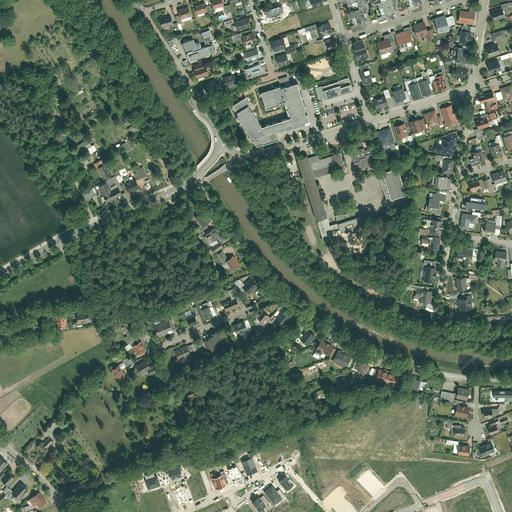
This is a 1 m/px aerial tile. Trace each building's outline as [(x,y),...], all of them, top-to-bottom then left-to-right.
[(195,3),(197,13),(208,9),(205,0),(198,3),(197,2),(196,3),(195,3)] [(367,7),(365,0),(346,0),(348,4),(357,1),(360,9),(362,8),(367,7)] [(385,15),(396,12),(391,0),(388,0),(387,0),(378,3),(380,8),(383,7),(385,15)] [(190,5),(178,8),(181,17),(193,14),(190,5)] [(349,19),(355,17),(358,25),(367,22),(362,8),(360,9),(347,13),(349,19)] [(491,12),(494,21),(505,17),(502,8),(491,12)] [(459,9),(457,22),(472,24),(474,11),(459,9)] [(161,16),(164,26),(174,23),(171,13),(161,16)] [(433,17),(438,32),(449,28),(448,25),(454,23),(451,15),(445,17),(444,13),(433,17)] [(236,20),(239,30),(252,26),(249,16),(236,20)] [(413,23),(417,36),(424,34),(426,40),(435,38),(431,26),(427,28),(424,19),(413,23)] [(317,24),(320,35),(333,32),(330,21),(317,24)] [(395,38),(398,48),(413,44),(410,34),(413,33),(410,25),(403,28),(403,30),(395,32),(394,30),(390,31),(393,39),(395,38)] [(184,41),(186,49),(193,47),(194,50),(187,52),(190,60),(210,53),(210,52),(215,50),(212,42),(214,41),(210,28),(202,30),(206,44),(207,43),(208,45),(202,46),(202,45),(197,46),(194,38),(184,41)] [(468,39),(471,39),(472,32),(469,32),(469,30),(461,28),(459,41),(468,42),(468,39)] [(494,41),(507,38),(505,30),(492,33),(494,41)] [(242,34),(245,45),(257,42),(254,31),(242,34)] [(376,40),(380,53),(393,49),(389,36),(376,40)] [(271,40),(274,51),(287,48),(283,37),(271,40)] [(325,39),(328,49),(337,46),(335,37),(330,39),(330,38),(325,39)] [(353,44),(358,60),(370,56),(365,40),(353,44)] [(486,46),(489,56),(501,53),(498,42),(486,46)] [(454,45),(452,58),(463,59),(465,47),(454,45)] [(244,52),(247,60),(260,56),(257,48),(244,52)] [(276,56),(279,66),(290,63),(287,53),(276,56)] [(487,62),(491,72),(502,68),(498,58),(487,62)] [(206,64),(204,65),(203,62),(195,65),(196,68),(195,68),(198,79),(210,75),(206,64)] [(247,78),(263,72),(260,64),(244,69),(247,78)] [(455,64),(454,75),(465,77),(467,66),(455,64)] [(361,73),(365,85),(374,82),(371,75),(373,75),(371,70),(361,73)] [(444,87),(448,86),(444,72),(435,75),(436,80),(433,81),(436,91),(444,89),(444,87)] [(234,74),(224,77),(227,85),(236,82),(234,74)] [(340,81),(344,94),(353,91),(349,78),(340,81)] [(206,92),(218,88),(215,79),(203,83),(206,92)] [(422,96),(431,93),(427,79),(417,82),(422,96)] [(286,100),(302,95),(298,81),(282,86),(286,100)] [(331,83),(336,97),(344,94),(340,81),(331,83)] [(413,99),(422,96),(417,82),(408,85),(413,99)] [(323,86),(327,98),(327,99),(336,97),(331,83),(323,86)] [(509,103),(511,101),(511,84),(500,88),(504,100),(508,98),(509,103)] [(286,100),(282,86),(282,85),(262,92),(267,108),(280,104),(280,102),(286,100)] [(316,89),(320,100),(327,98),(323,86),(316,89)] [(393,90),(396,102),(407,98),(403,86),(393,90)] [(479,95),(481,104),(484,103),(489,101),(495,100),(492,91),(479,95)] [(372,98),(376,109),(389,104),(385,94),(372,98)] [(286,100),(292,116),(306,111),(305,109),(307,108),(302,95),(286,100)] [(251,103),(246,96),(233,104),(237,112),(238,111),(240,114),(238,115),(257,145),(280,138),(277,129),(275,121),(263,125),(249,104),(251,103)] [(457,110),(454,111),(452,104),(441,108),(447,127),(458,124),(461,123),(457,110)] [(441,123),(436,110),(424,113),(429,127),(441,123)] [(292,116),(294,124),(310,119),(308,112),(307,113),(306,111),(292,116)] [(281,119),(275,121),(277,129),(284,127),(294,124),(292,116),(281,119)] [(423,130),(423,128),(426,127),(423,117),(420,118),(419,117),(411,120),(415,133),(423,130)] [(488,118),(475,121),(477,130),(491,126),(488,118)] [(399,139),(409,136),(405,122),(395,125),(399,139)] [(380,147),(396,142),(391,125),(375,130),(380,147)] [(448,132),(447,137),(442,136),(441,142),(436,142),(435,150),(440,150),(440,152),(454,154),(456,141),(457,142),(458,133),(448,132)] [(508,154),(511,152),(511,133),(503,136),(508,154)] [(91,154),(98,150),(95,146),(93,148),(87,139),(78,145),(83,152),(88,149),(91,154)] [(131,140),(122,144),(126,152),(134,148),(131,140)] [(494,158),(502,155),(498,141),(489,144),(494,158)] [(371,168),(369,161),(375,159),(371,146),(364,148),(364,146),(350,150),(356,172),(371,168)] [(476,163),(485,160),(481,146),(471,149),(476,163)] [(318,221),(325,242),(332,239),(329,232),(340,228),(338,222),(330,224),(327,216),(328,215),(316,177),(346,167),(341,152),(320,158),(318,153),(309,156),(308,152),(295,156),(316,219),(319,218),(319,221),(318,221)] [(442,169),(453,170),(454,158),(443,157),(442,169)] [(103,158),(94,164),(105,179),(113,173),(103,158)] [(126,183),(129,191),(140,187),(137,179),(147,176),(143,167),(134,171),(136,178),(126,183)] [(379,174),(389,206),(409,199),(399,167),(379,174)] [(491,173),(494,184),(507,180),(504,169),(491,173)] [(431,185),(440,186),(439,190),(447,191),(448,187),(450,187),(451,176),(447,176),(447,174),(433,172),(431,185)] [(471,191),(481,188),(478,179),(468,182),(471,191)] [(99,186),(108,203),(111,201),(118,197),(123,195),(118,186),(112,190),(107,182),(99,186)] [(94,190),(89,192),(88,190),(82,193),(86,200),(96,194),(94,190)] [(447,194),(431,192),(429,210),(437,211),(436,215),(442,216),(443,204),(440,204),(440,199),(447,200),(447,194)] [(462,203),(461,209),(468,210),(468,206),(487,208),(487,203),(484,203),(485,199),(471,197),(471,201),(466,200),(465,203),(462,203)] [(341,232),(350,229),(352,233),(358,231),(356,227),(363,225),(362,223),(364,222),(361,215),(358,215),(356,207),(351,209),(352,210),(343,213),(343,212),(339,213),(341,221),(338,222),(340,228),(341,232)] [(204,212),(195,217),(202,228),(210,223),(204,212)] [(469,227),(470,222),(477,223),(478,215),(462,212),(460,226),(469,227)] [(430,230),(440,231),(442,218),(431,217),(430,230)] [(495,223),(485,222),(484,232),(494,233),(495,223)] [(215,228),(205,234),(211,243),(221,238),(215,228)] [(429,248),(440,249),(442,237),(431,235),(429,248)] [(212,248),(216,252),(224,245),(220,241),(212,248)] [(473,248),(457,245),(456,256),(464,257),(464,263),(471,264),(473,248)] [(494,259),(497,259),(496,265),(505,266),(507,250),(496,248),(494,259)] [(234,256),(225,262),(232,271),(241,265),(234,256)] [(424,280),(435,281),(436,265),(425,264),(424,280)] [(458,290),(467,289),(466,275),(456,276),(458,290)] [(258,286),(250,278),(242,287),(250,295),(258,286)] [(415,296),(420,296),(419,302),(431,303),(432,290),(416,288),(415,296)] [(460,309),(472,308),(470,296),(458,297),(460,309)] [(223,302),(226,311),(240,306),(236,297),(223,302)] [(209,307),(201,309),(206,320),(213,317),(209,307)] [(284,309),(277,317),(284,323),(290,315),(284,309)] [(90,321),(88,311),(76,313),(78,323),(90,321)] [(264,311),(258,318),(263,323),(269,315),(264,311)] [(186,317),(189,325),(198,322),(195,314),(186,317)] [(67,326),(65,315),(56,316),(58,328),(67,326)] [(136,332),(130,319),(122,323),(128,336),(136,332)] [(169,319),(154,325),(158,338),(174,332),(169,319)] [(247,330),(244,321),(234,325),(237,334),(247,330)] [(45,331),(44,322),(30,324),(31,333),(45,331)] [(313,343),(318,337),(307,329),(303,336),(313,343)] [(8,330),(0,331),(0,338),(0,339),(9,337),(8,330)] [(201,341),(205,353),(215,349),(213,344),(217,343),(216,341),(220,340),(218,332),(213,333),(214,335),(210,336),(211,338),(201,341)] [(322,339),(316,349),(328,356),(334,346),(322,339)] [(145,350),(140,342),(130,348),(135,356),(145,350)] [(190,356),(186,345),(175,349),(178,360),(190,356)] [(354,358),(338,350),(332,360),(348,368),(354,358)] [(147,359),(136,365),(140,374),(151,368),(147,359)] [(362,361),(358,359),(355,367),(359,369),(358,373),(363,376),(365,372),(367,372),(370,364),(366,362),(367,360),(363,359),(362,361)] [(126,377),(119,365),(111,369),(118,382),(126,377)] [(384,370),(379,368),(376,379),(394,385),(398,375),(393,373),(384,370)] [(425,379),(413,377),(411,387),(423,389),(425,379)] [(184,383),(174,387),(178,397),(188,393),(184,383)] [(188,389),(191,396),(201,392),(198,385),(188,389)] [(471,389),(458,386),(456,397),(469,399),(471,389)] [(325,388),(313,393),(316,399),(328,393),(325,388)] [(470,406),(456,404),(455,415),(469,417),(470,406)] [(493,409),(483,410),(484,418),(493,417),(493,409)] [(44,431),(48,436),(60,426),(55,421),(44,431)] [(487,426),(491,435),(499,431),(496,423),(487,426)] [(466,436),(466,427),(455,427),(455,436),(466,436)] [(42,441),(36,446),(43,452),(54,441),(49,437),(44,443),(42,441)] [(479,447),(482,457),(495,452),(491,442),(479,447)] [(457,455),(469,457),(471,446),(459,444),(457,455)] [(0,472),(8,463),(0,456),(0,472)] [(242,461),(247,474),(257,470),(252,457),(242,461)] [(228,468),(232,480),(240,478),(236,466),(228,468)] [(180,467),(168,470),(171,479),(182,476),(180,467)] [(211,474),(216,489),(226,485),(224,480),(227,479),(224,470),(220,472),(221,474),(217,476),(216,472),(211,474)] [(16,478),(9,472),(2,480),(9,486),(16,478)] [(146,478),(145,479),(148,490),(161,486),(158,474),(155,475),(154,472),(145,475),(146,478)] [(286,474),(278,481),(286,490),(294,484),(286,474)] [(29,489),(21,482),(12,491),(21,499),(29,489)] [(277,490),(272,485),(264,491),(274,504),(285,495),(279,488),(277,490)] [(47,501),(40,491),(29,500),(34,506),(36,504),(39,507),(47,501)] [(181,491),(176,493),(180,505),(183,504),(183,503),(188,501),(188,500),(192,499),(189,491),(182,493),(181,491)] [(262,497),(260,495),(252,501),(259,510),(264,507),(266,510),(270,507),(267,503),(269,502),(263,495),(262,497)]
